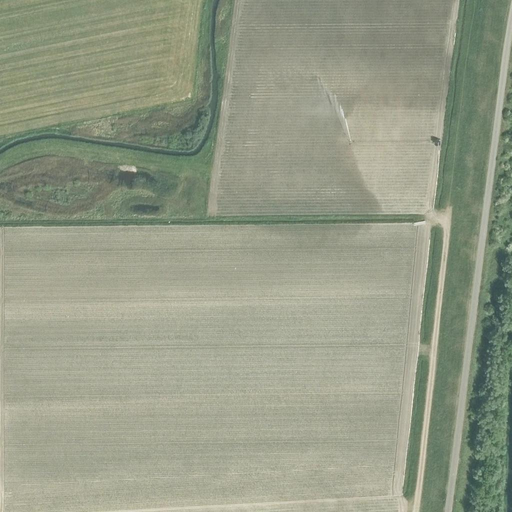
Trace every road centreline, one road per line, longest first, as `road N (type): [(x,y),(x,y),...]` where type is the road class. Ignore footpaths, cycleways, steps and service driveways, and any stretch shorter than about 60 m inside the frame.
road 1 (track): [(415,511),(447,230),(440,219)]
road 2 (track): [(0,168),(46,151),(220,168)]
